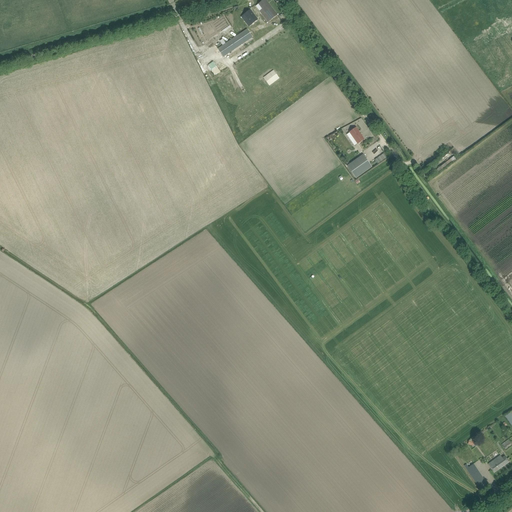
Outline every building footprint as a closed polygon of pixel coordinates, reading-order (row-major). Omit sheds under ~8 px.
[(266,0),(263,0),(259,4),(262,9),(260,11),(268,22),(278,15),(266,0)] [(242,17),(249,26),(258,19),(250,10),(242,17)] [(223,57),(226,55),(252,37),(247,29),(218,48),(223,57)] [(355,145),(358,143),(364,139),(356,128),(352,131),(350,132),(353,136),(350,139),(355,145)] [(381,159),(386,157),(385,154),(375,157),(377,162),(382,161),(381,159)] [(347,166),(356,178),(372,167),(363,155),(347,166)] [(448,159),(442,166),(445,169),(452,162),(448,159)] [(511,444),(511,443),(509,439),(502,444),(506,450),(511,444)] [(488,464),(491,468),(494,472),(509,462),(505,456),(502,458),(500,456),(488,464)] [(489,487),(473,464),(469,467),(466,469),(481,490),(482,491),(489,487)]
